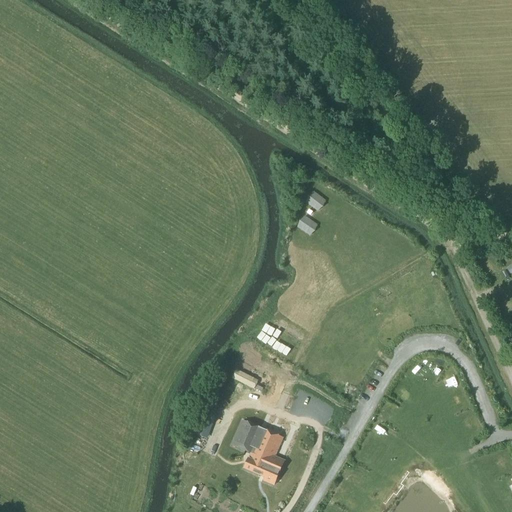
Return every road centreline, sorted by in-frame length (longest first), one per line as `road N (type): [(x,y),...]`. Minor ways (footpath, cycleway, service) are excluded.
road 1 (track): [(72,0),(428,232)]
road 2 (track): [(450,242),(511,381)]
